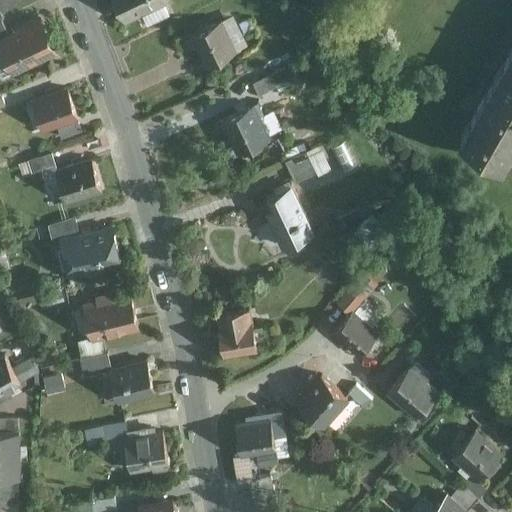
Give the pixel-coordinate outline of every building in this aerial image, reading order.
[(112,0),(121,18),(160,0),(112,0)] [(219,15),(186,31),(203,63),(235,47),(219,15)] [(8,31),(0,35),(0,42),(12,69),(57,48),(41,16),(8,31)] [(0,35),(8,31),(2,18),(0,19),(0,35)] [(511,44),(492,78),(511,89),(511,44)] [(253,78),(258,91),(276,83),(271,70),(253,78)] [(458,134),(504,162),(511,149),(511,89),(492,78),(458,134)] [(69,86),(33,99),(43,128),(57,123),(79,115),(69,86)] [(253,100),(218,115),(234,153),(269,137),(253,100)] [(83,128),(79,115),(57,123),(62,136),(83,128)] [(321,143),(285,158),(295,180),(330,166),(321,143)] [(32,172),(55,165),(50,150),(28,156),(32,172)] [(92,154),(55,165),(65,199),(102,188),(92,154)] [(290,179),(259,193),(282,243),(312,229),(290,179)] [(59,235),(78,230),(75,214),(49,223),(53,239),(60,237),(59,235)] [(78,230),(59,235),(60,237),(69,275),(123,262),(113,221),(78,230)] [(337,297),(351,308),(376,281),(363,269),(337,297)] [(130,288),(83,299),(92,337),(140,326),(130,288)] [(249,305),(213,311),(220,351),(257,345),(249,305)] [(351,308),(331,332),(360,356),(380,332),(351,308)] [(111,368),(110,364),(107,350),(80,356),(84,375),(111,368)] [(438,373),(453,384),(470,363),(455,351),(438,373)] [(4,352),(0,354),(0,391),(20,381),(4,352)] [(146,356),(110,364),(111,368),(118,400),(154,392),(146,356)] [(406,364),(384,389),(414,414),(435,389),(406,364)] [(292,398),(321,424),(346,396),(317,370),(292,398)] [(372,398),(354,383),(347,391),(364,406),(372,398)] [(0,499),(18,500),(18,476),(20,476),(19,415),(0,415),(0,499)] [(269,416),(232,422),(238,455),(274,449),(269,416)] [(125,419),(102,424),(104,436),(128,431),(125,419)] [(502,451),(473,426),(449,453),(470,471),(478,478),(502,451)] [(163,428),(124,435),(131,470),(169,463),(163,428)] [(461,483),(477,496),(485,487),(476,479),(478,478),(470,471),(461,483)] [(277,511),(268,474),(246,480),(254,511),(277,511)] [(449,495),(465,509),(477,496),(461,483),(449,495)] [(137,491),(114,496),(116,505),(139,501),(137,491)] [(449,495),(445,492),(427,511),(468,511),(465,509),(449,495)] [(174,511),(172,497),(139,503),(140,511),(174,511)]
